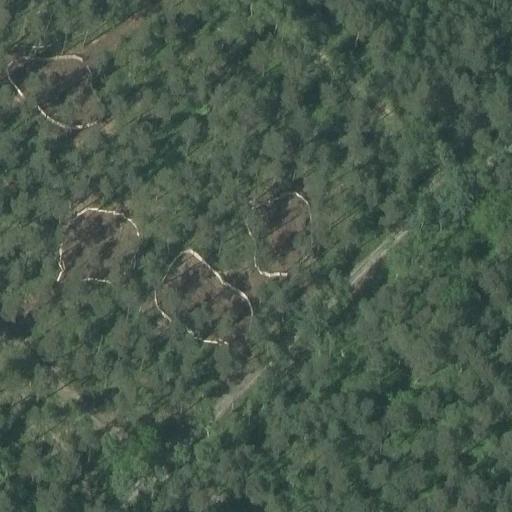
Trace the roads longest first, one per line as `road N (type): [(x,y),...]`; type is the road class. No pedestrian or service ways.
road 1 (track): [(166,484),(511,150)]
road 2 (track): [(208,0),(455,207)]
road 3 (track): [(166,484),(0,345)]
